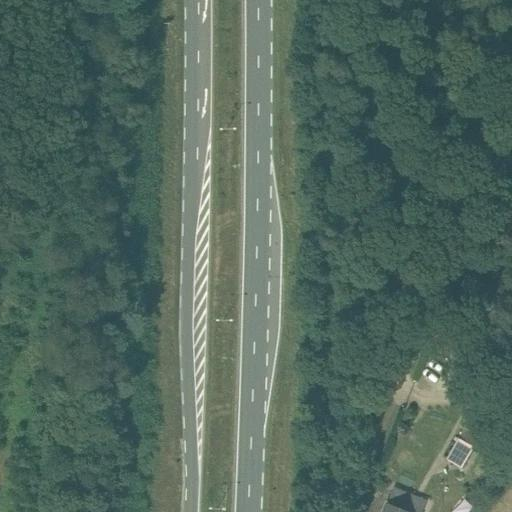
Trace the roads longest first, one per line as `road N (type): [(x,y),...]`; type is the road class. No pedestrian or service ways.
road 1 (primary): [(245,511),(257,0)]
road 2 (primary): [(196,0),(189,511)]
road 3 (track): [(511,132),(468,196),(379,425)]
